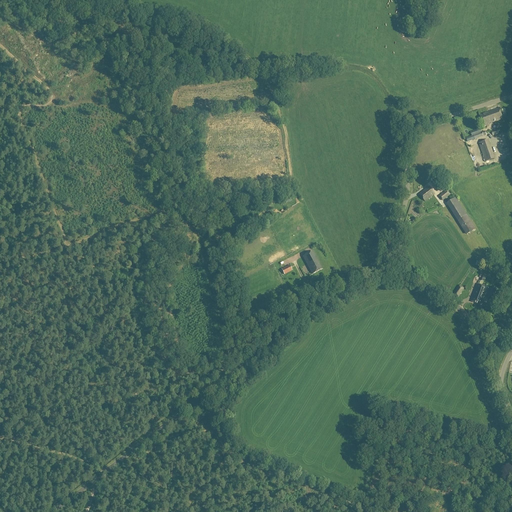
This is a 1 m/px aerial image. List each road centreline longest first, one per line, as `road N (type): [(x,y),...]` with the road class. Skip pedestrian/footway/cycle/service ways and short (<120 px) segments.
road 1 (unclassified): [(50,511),(373,278)]
road 2 (track): [(195,245),(291,193),(280,116),(264,80)]
road 3 (unclassified): [(395,231),(416,130),(511,97)]
road 4 (track): [(264,80),(211,29),(117,0)]
road 5 (track): [(398,113),(365,70),(271,64),(264,80)]
road 6 (unclassified): [(499,390),(455,304),(409,277)]
road 7 (track): [(68,244),(157,215),(184,226),(195,245)]
road 8 (track): [(68,244),(18,109)]
